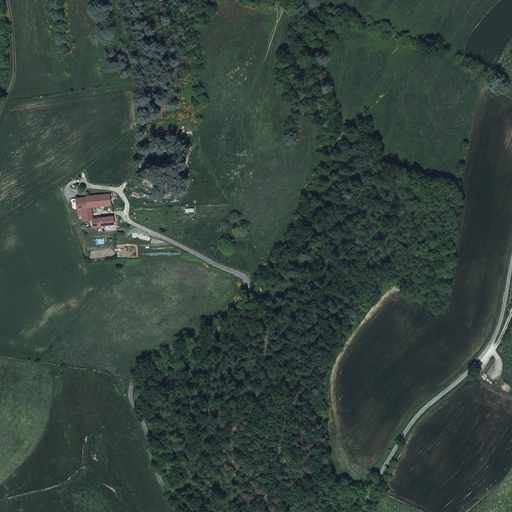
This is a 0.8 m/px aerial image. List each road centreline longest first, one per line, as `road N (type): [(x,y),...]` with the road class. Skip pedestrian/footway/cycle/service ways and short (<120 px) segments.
road 1 (unclassified): [(119,189),(126,218),(246,280),(238,303),(141,367),(135,385),(154,467),(179,511)]
road 2 (unclassified): [(364,511),(416,416),(494,337),(511,265)]
road 3 (track): [(114,0),(132,55),(139,145),(119,189)]
